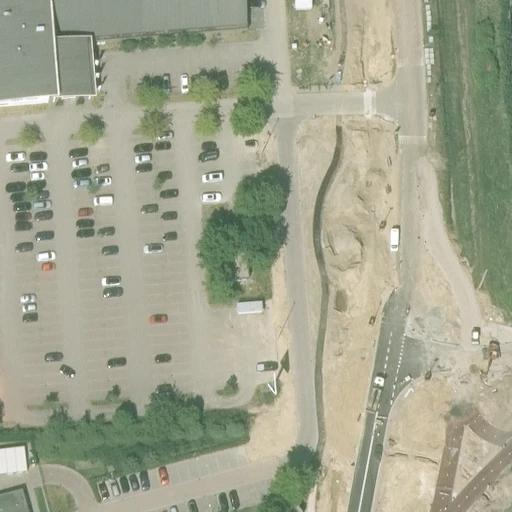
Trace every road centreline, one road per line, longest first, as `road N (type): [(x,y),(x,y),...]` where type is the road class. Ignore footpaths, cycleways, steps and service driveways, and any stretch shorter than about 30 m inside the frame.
road 1 (tertiary): [(358,511),(395,296),(391,184)]
road 2 (tertiary): [(391,184),(399,156),(391,42),(379,12)]
road 3 (tertiary): [(379,12),(377,105),(391,184)]
